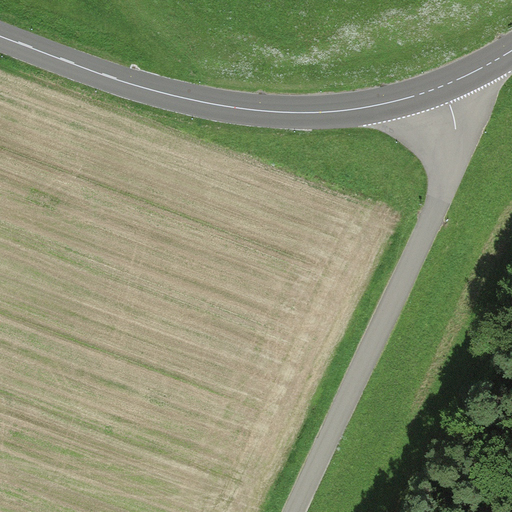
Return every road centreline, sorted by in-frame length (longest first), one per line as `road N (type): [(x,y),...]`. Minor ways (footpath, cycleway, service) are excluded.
road 1 (tertiary): [(446,91),(362,112),(277,111),(171,91),(0,35)]
road 2 (unclassified): [(446,91),(458,157),(294,511)]
